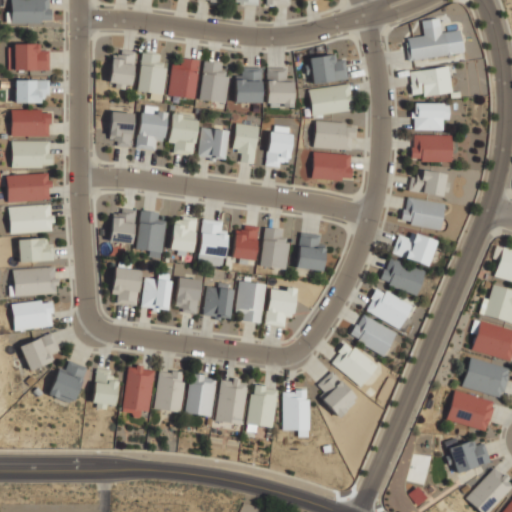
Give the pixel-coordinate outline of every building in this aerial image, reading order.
[(48,0),(8,0),(8,22),(48,22),(48,0)] [(407,60),(461,51),(457,27),(439,31),(437,16),(420,19),(422,34),(404,37),(407,60)] [(47,69),(47,44),(7,44),(7,69),(47,69)] [(131,50),(108,50),(108,86),(131,86),(131,50)] [(165,64),(156,63),(157,52),(139,50),(135,89),(145,90),(145,97),(161,98),(165,64)] [(341,56),(304,54),(302,79),(340,81),(341,56)] [(178,64),(171,63),(166,94),(192,97),(197,59),(179,56),(178,64)] [(220,61),(202,59),(197,99),(223,102),(226,72),(219,71),(220,61)] [(447,65),(407,70),(410,97),(450,92),(447,65)] [(259,66),(233,66),(233,101),(259,101),(259,66)] [(283,76),(283,66),(265,66),(265,105),(291,105),(291,76),(283,76)] [(13,101),(47,101),(47,78),(13,78),(13,101)] [(309,114),(351,109),(348,82),(306,87),(309,114)] [(410,129),(446,129),(446,102),(410,102),(410,129)] [(152,148),(153,139),(162,140),(165,110),(138,107),(134,147),(152,148)] [(9,135),(47,135),(47,109),(9,109),(9,135)] [(130,110),(107,110),(107,143),(130,143),(130,110)] [(166,140),(174,141),(172,152),(191,154),(196,113),(170,110),(166,140)] [(312,146),(351,147),(352,121),(313,120),(312,146)] [(229,160),(251,163),(256,124),(234,121),(229,160)] [(263,164),(286,167),(289,125),(267,123),(263,164)] [(198,157),(224,157),(224,126),(198,126),(198,157)] [(449,160),(449,134),(409,134),(409,160),(449,160)] [(10,165),(49,165),(49,140),(10,140),(10,165)] [(350,152),(310,150),(309,177),(349,179),(350,152)] [(439,195),(444,172),(410,166),(406,189),(439,195)] [(5,174),(6,200),(48,199),(47,172),(5,174)] [(442,202),(403,196),(399,222),(438,228),(442,202)] [(50,230),(49,203),(7,205),(9,232),(50,230)] [(132,209),(109,208),(108,241),(131,242),(132,209)] [(138,209),(133,253),(160,256),(164,221),(156,220),(157,211),(138,209)] [(191,253),(193,218),(170,217),(169,252),(191,253)] [(220,229),(221,220),(200,218),(196,253),(222,256),(225,229),(220,229)] [(251,261),(256,227),(234,224),(229,257),(251,261)] [(283,269),(287,240),(279,238),(281,228),(262,225),(257,265),(283,269)] [(397,229),(390,252),(426,264),(433,240),(397,229)] [(323,235),(297,233),(294,267),(320,269),(323,235)] [(18,260),(49,259),(49,237),(17,238),(18,260)] [(511,247),(494,243),(490,260),(497,262),(494,276),(511,280),(511,247)] [(221,264),(222,256),(197,254),(197,263),(221,264)] [(422,268),(385,257),(377,283),(415,294),(422,268)] [(54,266),(11,267),(11,294),(55,293),(54,266)] [(111,302),(136,302),(136,266),(111,266),(111,302)] [(151,279),(142,278),(139,306),(165,309),(169,272),(152,271),(151,279)] [(175,276),(172,309),(194,311),(198,278),(175,276)] [(258,322),(262,282),(236,279),(233,310),(241,311),(240,320),(258,322)] [(229,316),(229,282),(202,282),(202,316),(229,316)] [(511,322),(511,288),(486,283),(479,314),(511,322)] [(289,317),(294,288),(268,284),(262,322),(281,324),(282,316),(289,317)] [(409,303),(373,288),(363,312),(399,327),(409,303)] [(51,325),(49,299),(11,302),(13,328),(51,325)] [(394,333),(359,313),(347,336),(381,355),(394,333)] [(511,327),(475,318),(467,349),(511,360),(511,356),(511,327)] [(60,353),(49,331),(18,346),(29,369),(60,353)] [(327,361),(360,385),(376,363),(343,339),(327,361)] [(507,367),(468,357),(460,386),(500,396),(507,367)] [(57,366),(47,394),(73,402),(85,365),(67,360),(64,368),(57,366)] [(126,363),(120,413),(146,416),(152,366),(126,363)] [(178,411),(183,370),(157,368),(152,408),(178,411)] [(116,372),(93,370),(90,403),(113,406),(116,372)] [(337,416),(356,397),(329,370),(310,389),(337,416)] [(183,412),(209,415),(214,374),(188,371),(183,412)] [(245,379),(218,376),(214,420),(240,423),(245,379)] [(275,384),(248,382),(245,429),(255,430),(255,425),(272,426),(275,384)] [(307,434),(307,386),(280,386),(281,428),(291,428),(291,435),(307,434)] [(492,399),(451,390),(445,420),(485,429),(492,399)] [(446,446),(455,471),(489,460),(482,441),(474,444),(472,437),(446,446)] [(494,511),(494,491),(510,491),(510,477),(497,477),(497,467),(482,467),(482,486),(466,486),(466,500),(474,500),(474,511),(494,511)] [(511,511),(511,495),(499,511),(511,511)]
